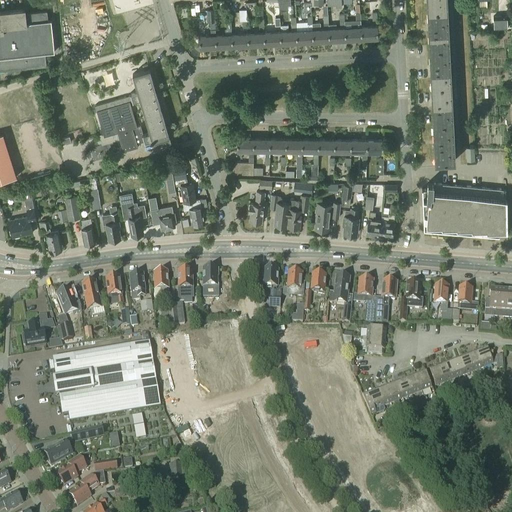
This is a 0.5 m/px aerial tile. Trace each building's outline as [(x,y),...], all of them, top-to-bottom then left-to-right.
[(446,0),(427,0),(428,19),(447,18),(446,0)] [(50,20),(47,21),(46,11),(24,13),(24,9),(0,11),(0,70),(45,66),(44,51),(53,50),(53,51),(54,51),(51,19),(50,19),(50,20)] [(210,35),(199,36),(199,48),(216,47),(215,35),(214,9),(206,9),(207,23),(209,23),(210,35)] [(245,9),(238,10),(239,20),(242,20),(242,27),(246,27),(245,9)] [(336,24),(328,24),(328,28),(329,40),(345,39),(344,21),(344,14),(339,14),(340,28),(336,28),(336,24)] [(320,23),(312,23),(312,29),(313,41),(329,40),(328,28),(328,24),(327,15),(323,15),(323,29),(321,29),(320,23)] [(495,29),(509,28),(508,15),(494,16),(495,29)] [(447,18),(428,19),(430,54),(449,53),(447,18)] [(360,20),(344,21),(345,39),(362,38),(361,26),(360,20)] [(226,34),(215,35),(216,47),(232,46),(231,34),(230,34),(230,21),(225,21),(226,34)] [(307,29),(296,30),(297,42),(313,41),(312,29),(312,23),(307,23),(307,29)] [(291,30),(280,31),(281,43),(297,42),(296,30),(295,30),(295,24),(290,24),(291,30)] [(377,25),(361,26),(362,38),(378,37),(377,25)] [(280,31),(264,32),(265,44),(281,43),(280,31)] [(264,32),(248,33),(248,45),(265,44),(264,32)] [(248,33),(231,34),(232,46),(248,45),(248,33)] [(449,53),(430,54),(432,90),(450,89),(449,53)] [(138,90),(131,93),(131,92),(130,92),(130,95),(95,105),(105,142),(119,137),(123,151),(138,146),(137,143),(144,141),(145,141),(145,140),(150,139),(151,140),(152,140),(152,141),(157,139),(159,147),(170,143),(169,143),(168,136),(149,69),(149,68),(132,73),(132,74),(133,74),(138,90)] [(450,89),(432,90),(433,126),(452,125),(450,89)] [(452,125),(433,126),(435,162),(454,161),(452,125)] [(16,177),(2,133),(0,133),(0,181),(13,178),(16,177)] [(69,136),(57,140),(59,145),(71,142),(69,136)] [(230,169),(230,175),(253,175),(253,167),(253,150),(254,150),(254,138),(237,138),(237,150),(248,150),(248,162),(235,162),(230,169)] [(254,138),(254,150),(264,150),(264,157),(269,157),(269,151),(270,151),(270,138),(254,138)] [(270,138),(270,151),(281,151),(281,164),(285,164),(285,151),(286,151),(286,138),(270,138)] [(286,138),(286,151),(297,151),(297,175),(302,175),(302,151),(302,139),(286,138)] [(302,139),(302,151),(313,151),(318,151),(318,139),(302,139)] [(318,139),(318,151),(334,151),(335,139),(318,139)] [(335,139),(334,151),(351,152),(351,139),(335,139)] [(351,139),(351,152),(362,152),(361,166),(367,166),(367,152),(367,139),(351,139)] [(367,152),(378,152),(383,152),(383,140),(367,139),(367,152)] [(307,177),(307,183),(317,183),(317,177),(317,165),(313,165),(311,165),(311,177),(307,177)] [(181,167),(172,169),(175,187),(180,186),(183,202),(182,202),(184,209),(189,208),(192,224),(204,222),(202,207),(201,206),(200,206),(199,199),(195,199),(192,183),(187,183),(184,167),(181,167)] [(170,168),(160,170),(161,175),(161,176),(162,182),(164,182),(166,181),(168,181),(170,181),(172,180),(170,170),(170,169),(170,168)] [(123,171),(115,173),(117,181),(124,179),(123,171)] [(260,180),(259,188),(271,189),(272,181),(260,180)] [(422,188),(421,188),(423,228),(498,234),(498,233),(506,234),(505,188),(427,182),(426,190),(422,190),(422,188)] [(304,183),(303,192),(312,193),(313,184),(307,183),(304,183)] [(344,184),(342,196),(350,197),(352,185),(344,184)] [(97,188),(90,190),(93,208),(100,207),(97,188)] [(28,216),(9,220),(12,237),(32,233),(30,223),(37,222),(36,220),(34,209),(34,208),(32,198),(30,189),(22,190),(24,200),(26,210),(27,209),(28,216)] [(175,189),(166,189),(167,200),(176,200),(175,189)] [(249,202),(248,211),(250,212),(249,221),(261,222),(265,192),(257,191),(255,203),(249,202)] [(131,193),(119,195),(123,217),(128,216),(129,218),(128,218),(131,234),(142,232),(141,225),(143,225),(141,216),(145,216),(143,204),(137,205),(137,202),(133,203),(131,193)] [(272,194),(270,208),(276,209),(274,224),(286,225),(289,208),(289,204),(283,203),(284,200),(281,196),(279,196),(279,195),(272,194)] [(289,208),(286,225),(299,227),(301,210),(307,210),(309,196),(301,195),(300,201),(289,199),(289,204),(289,208)] [(366,196),(364,208),(372,209),(373,197),(366,196)] [(64,199),(66,209),(68,220),(79,218),(75,197),(64,199)] [(317,212),(315,229),(327,230),(329,214),(332,214),(332,216),(339,217),(340,203),(333,202),(333,205),(317,203),(316,212),(317,212)] [(110,214),(102,215),(103,224),(105,224),(108,240),(120,238),(119,229),(120,228),(116,205),(109,206),(110,214)] [(165,208),(151,210),(153,223),(160,222),(161,229),(175,227),(174,221),(175,221),(174,212),(172,213),(171,206),(165,208)] [(344,216),(343,225),(345,225),(344,232),(356,234),(358,217),(356,217),(357,209),(351,208),(351,211),(345,210),(344,216)] [(368,218),(366,234),(372,235),(373,236),(376,236),(377,235),(379,235),(380,220),(374,219),(375,212),(369,211),(368,218)] [(380,220),(379,235),(380,236),(381,237),(384,237),(385,236),(391,237),(393,222),(394,214),(388,213),(387,221),(380,220)] [(90,218),(80,220),(81,229),(84,245),(95,243),(90,218)] [(48,221),(39,222),(40,230),(44,229),(46,242),(47,242),(49,251),(62,249),(58,231),(50,233),(50,230),(48,221)] [(218,270),(204,270),(204,287),(204,297),(209,297),(209,291),(217,291),(217,277),(218,277),(218,270)] [(185,272),(178,272),(179,288),(178,288),(179,293),(179,299),(193,299),(193,288),(192,288),(191,272),(190,272),(189,271),(185,271),(185,272)] [(263,271),(263,278),(264,278),(263,287),(270,288),(269,297),(268,297),(268,307),(280,308),(280,298),(277,298),(277,292),(276,292),(277,271),(263,271)] [(155,273),(153,273),(154,290),(161,290),(161,299),(169,298),(167,272),(160,273),(159,272),(156,272),(155,273)] [(288,273),(287,290),(295,290),(294,296),(303,297),(304,283),(301,283),(301,274),(295,274),(294,272),(290,272),(289,273),(288,273)] [(130,276),(129,276),(132,301),(140,300),(139,297),(144,296),(144,291),(145,291),(143,274),(135,275),(134,275),(131,275),(130,276)] [(310,275),(309,292),(315,293),(314,301),(325,301),(325,294),(324,294),(326,276),(318,275),(318,274),(314,274),(314,275),(310,275)] [(106,279),(109,300),(117,299),(118,304),(123,303),(119,277),(111,279),(110,278),(107,278),(106,279)] [(329,299),(329,303),(337,304),(337,302),(345,303),(346,295),(348,295),(349,279),(348,279),(347,278),(344,277),(343,278),(336,277),(335,290),(334,294),(329,293),(329,299)] [(354,294),(353,302),(367,303),(371,304),(371,298),(371,297),(373,281),(367,281),(367,280),(362,279),(361,280),(359,280),(358,295),(354,294)] [(88,283),(82,285),(85,301),(86,301),(88,310),(103,306),(101,297),(98,297),(95,282),(92,282),(88,282),(88,283)] [(375,322),(375,323),(382,323),(387,323),(389,299),(395,300),(397,283),(395,283),(394,282),(390,282),(390,283),(383,282),(382,298),(382,299),(383,299),(383,302),(377,301),(376,304),(376,313),(375,322)] [(419,299),(420,285),(419,285),(418,284),(415,284),(413,285),(407,284),(406,301),(407,301),(407,308),(422,309),(422,300),(419,299)] [(435,286),(434,303),(441,303),(440,313),(441,313),(441,322),(451,323),(452,311),(445,311),(445,304),(447,304),(448,288),(442,287),(441,286),(437,286),(436,286),(435,286)] [(459,288),(457,309),(470,310),(470,306),(471,306),(472,289),(470,289),(466,288),(465,289),(459,288)] [(58,294),(57,294),(65,315),(77,310),(75,305),(69,289),(63,292),(62,291),(59,293),(58,294)] [(485,305),(484,317),(511,319),(511,292),(491,291),(490,305),(485,305)] [(152,301),(140,302),(141,312),(153,311),(152,301)] [(169,304),(167,304),(168,308),(168,316),(169,326),(177,325),(177,324),(176,309),(175,303),(169,304)] [(342,306),(340,322),(348,323),(350,306),(342,306)] [(168,308),(160,309),(161,317),(168,316),(168,308)] [(129,309),(121,311),(123,326),(131,325),(130,317),(129,309)] [(366,312),(365,322),(374,323),(374,312),(366,312)] [(25,340),(23,341),(23,346),(26,347),(26,348),(46,345),(43,329),(54,327),(52,321),(47,322),(46,316),(37,317),(38,323),(28,325),(29,331),(23,332),(25,340)] [(70,316),(64,318),(66,325),(72,323),(70,316)] [(225,323),(207,328),(210,339),(227,334),(225,323)] [(480,323),(479,331),(489,331),(490,324),(480,323)] [(57,328),(60,341),(61,341),(63,340),(63,341),(64,341),(64,344),(66,344),(73,342),(72,339),(73,339),(69,324),(68,324),(61,326),(60,327),(57,328)] [(367,328),(366,338),(385,340),(385,329),(367,328)] [(305,329),(288,334),(290,345),(308,340),(305,329)] [(227,334),(210,339),(213,349),(230,345),(227,334)] [(351,337),(344,337),(343,337),(345,345),(350,345),(351,337)] [(362,338),(362,343),(363,344),(363,349),(365,349),(365,354),(382,355),(383,350),(384,350),(385,340),(366,338),(362,338)] [(308,340),(290,345),(293,355),(311,350),(308,340)] [(149,342),(54,358),(64,416),(159,400),(149,342)] [(230,345),(213,349),(215,360),(233,355),(230,345)] [(486,347),(476,351),(483,368),(493,364),(497,364),(497,368),(504,368),(503,356),(496,356),(496,358),(491,358),(486,347)] [(311,350),(293,355),(296,366),(314,361),(311,350)] [(476,351),(467,355),(474,372),(483,368),(476,351)] [(233,355),(215,360),(218,370),(236,365),(233,355)] [(467,355),(458,358),(464,375),(474,372),(467,355)] [(458,358),(448,362),(455,379),(464,375),(458,358)] [(314,361),(296,366),(299,376),(316,371),(314,361)] [(338,362),(322,366),(324,374),(340,371),(338,362)] [(448,362),(439,366),(445,383),(455,379),(448,362)] [(236,365),(218,370),(221,380),(238,376),(236,365)] [(439,366),(429,369),(435,387),(445,383),(439,366)] [(316,371),(299,376),(302,387),(319,382),(316,371)] [(425,371),(415,374),(422,392),(431,388),(425,371)] [(328,376),(332,387),(345,383),(341,372),(328,376)] [(415,374),(405,378),(412,395),(422,392),(415,374)] [(238,376),(221,380),(224,391),(241,387),(238,376)] [(405,378),(396,382),(402,399),(412,395),(405,378)] [(396,382),(386,385),(393,403),(394,405),(399,404),(398,401),(402,399),(396,382)] [(386,385),(377,389),(383,406),(393,403),(386,385)] [(377,389),(362,395),(370,415),(375,413),(376,415),(383,412),(385,409),(383,406),(377,389)] [(322,390),(306,398),(311,408),(327,400),(322,390)] [(181,402),(177,391),(171,393),(174,404),(181,402)] [(450,395),(439,399),(440,403),(451,399),(450,395)] [(430,403),(426,405),(428,408),(437,404),(435,398),(432,399),(432,400),(429,401),(430,403)] [(327,400),(311,408),(315,418),(332,410),(327,400)] [(425,404),(415,407),(417,412),(428,408),(426,405),(425,404)] [(245,405),(222,415),(255,484),(257,483),(257,484),(277,474),(272,463),(273,462),(262,438),(261,439),(245,405)] [(332,410),(315,418),(320,428),(337,420),(332,410)] [(384,423),(382,424),(383,427),(385,426),(385,427),(391,425),(388,418),(382,420),(384,423)] [(337,420),(320,428),(325,437),(341,429),(337,420)] [(72,445),(104,438),(102,429),(70,436),(72,445)] [(341,429),(325,437),(330,448),(346,439),(341,429)] [(59,445),(44,453),(51,466),(65,458),(72,454),(66,442),(59,446),(59,445)] [(351,447),(336,457),(343,466),(358,456),(351,447)] [(358,456),(343,466),(349,475),(364,465),(358,456)] [(69,466),(56,474),(63,486),(77,478),(75,474),(86,468),(79,457),(68,464),(69,466)] [(116,462),(94,465),(95,473),(117,470),(116,462)] [(180,465),(170,466),(172,485),(197,483),(189,468),(182,469),(181,465),(180,465)] [(364,465),(349,475),(355,484),(370,473),(364,465)] [(0,488),(10,483),(4,472),(0,474),(0,488)] [(82,486),(69,495),(77,506),(90,497),(88,494),(98,486),(105,486),(103,473),(94,475),(92,476),(91,476),(80,483),(82,486)] [(370,473),(355,484),(361,493),(376,482),(370,473)] [(376,482),(361,493),(368,502),(383,491),(376,482)] [(266,498),(264,499),(273,511),(304,511),(292,494),(291,495),(284,485),(266,497),(266,498)] [(415,495),(423,507),(429,503),(421,491),(415,495)] [(0,509),(5,507),(7,511),(22,503),(16,493),(1,502),(0,502),(0,509)] [(96,505),(85,511),(101,511),(107,507),(112,503),(105,494),(100,498),(102,501),(96,505)] [(388,498),(373,509),(374,511),(388,511),(394,508),(388,498)]
